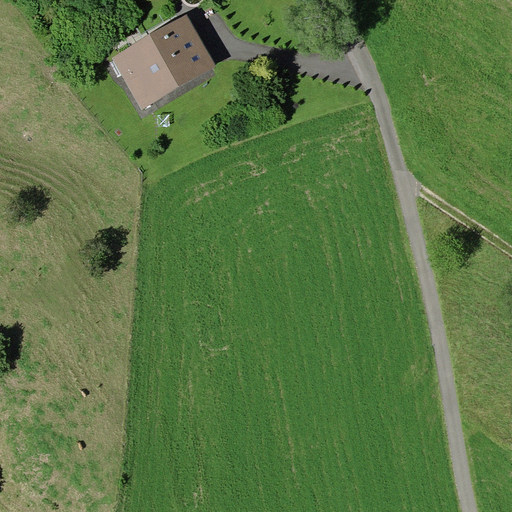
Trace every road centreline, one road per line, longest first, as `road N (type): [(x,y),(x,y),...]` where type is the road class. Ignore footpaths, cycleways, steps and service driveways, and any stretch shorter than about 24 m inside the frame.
road 1 (track): [(370,69),(437,319),(467,511)]
road 2 (track): [(511,253),(405,182)]
